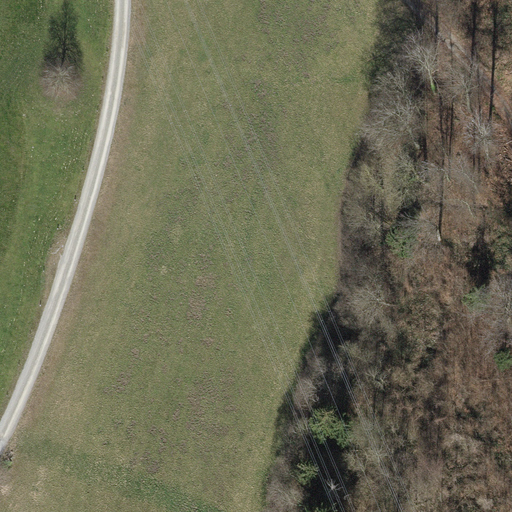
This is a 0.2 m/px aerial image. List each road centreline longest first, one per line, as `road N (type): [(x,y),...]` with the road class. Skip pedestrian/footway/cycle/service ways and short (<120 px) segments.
road 1 (track): [(123,0),(109,121),(89,200),(0,442)]
road 2 (track): [(511,123),(418,0)]
